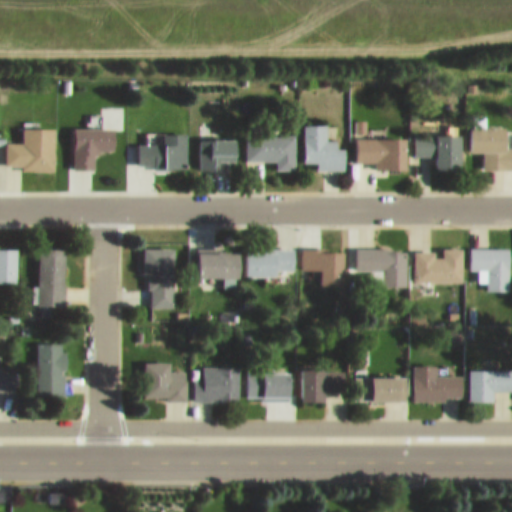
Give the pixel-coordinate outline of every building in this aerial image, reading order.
[(345,159),(345,137),(337,137),(337,129),(326,129),(326,114),(304,114),(304,154),(317,154),(317,159),(345,159)] [(511,158),(511,137),(507,137),(507,116),(471,117),(471,141),(483,141),(484,159),(511,158)] [(114,117),(73,117),(73,159),(94,159),(94,139),(114,139),(114,117)] [(186,124),(138,124),(138,157),(186,157),(186,124)] [(295,159),(295,124),(246,124),(246,150),(276,150),(276,159),(295,159)] [(413,145),(435,145),(435,159),(461,159),(461,124),(413,124),(413,145)] [(355,128),(355,157),(407,157),(407,128),(355,128)] [(237,129),(199,129),(199,159),(217,159),(217,150),(237,150),(237,129)] [(54,132),(5,132),(5,158),(54,158),(54,132)] [(0,271),(17,272),(17,237),(0,237),(0,271)] [(64,295),(65,238),(38,237),(37,295),(64,295)] [(486,281),(509,281),(509,237),(469,237),(469,260),(478,260),(478,272),(486,272),(486,281)] [(149,298),(174,298),(174,238),(142,238),(142,264),(149,264),(149,298)] [(301,259),(320,259),(320,275),(343,275),(343,238),(301,238),(301,259)] [(404,275),(404,238),(354,238),(354,260),(371,260),(371,275),(404,275)] [(441,238),(441,241),(413,241),(413,272),(462,272),(462,238),(441,238)] [(195,239),(195,267),(240,267),(240,239),(195,239)] [(246,266),(292,266),(292,239),(246,239),(246,266)] [(65,333),(37,333),(37,387),(65,387),(65,333)] [(142,351),(142,390),(185,390),(185,361),(169,361),(169,351),(142,351)] [(436,354),(413,354),(413,389),(461,388),(461,364),(436,364),(436,354)] [(0,383),(15,384),(15,360),(1,360),(1,356),(0,356),(0,383)] [(238,356),(202,356),(202,371),(192,371),(192,391),(239,391),(238,356)] [(325,382),(344,382),(344,358),(301,358),(301,392),(325,392),(325,382)] [(511,358),(468,359),(468,390),(494,390),(494,380),(511,380),(511,358)] [(245,390),(290,390),(290,362),(245,362),(245,390)] [(405,366),(353,366),(353,389),(405,389),(405,366)]
